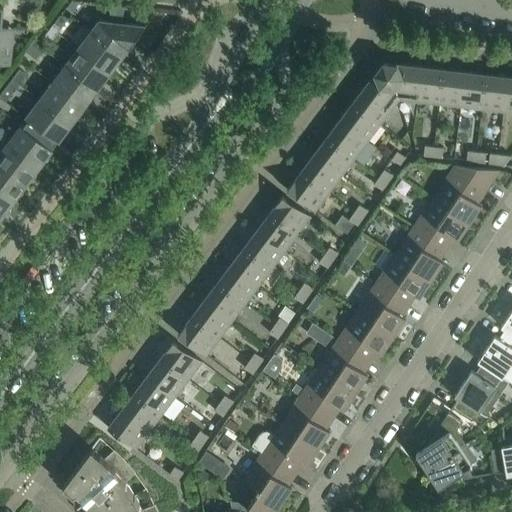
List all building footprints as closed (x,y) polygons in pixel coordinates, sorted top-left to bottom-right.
[(0,62),(10,64),(11,55),(14,28),(1,27),(3,7),(0,6),(0,62)] [(59,15),(53,23),(60,28),(68,18),(64,15),(59,15)] [(98,19),(90,30),(123,54),(145,25),(98,19)] [(49,42),(60,28),(53,23),(42,37),(49,42)] [(123,54),(90,30),(77,47),(110,72),(123,54)] [(35,37),(30,44),(40,51),(45,44),(35,37)] [(110,72),(77,47),(70,41),(65,47),(73,53),(64,64),(97,89),(110,72)] [(40,51),(30,44),(25,51),(35,58),(40,51)] [(417,100),(421,66),(383,61),(352,102),(380,123),(399,98),(417,100)] [(84,106),(97,89),(64,64),(52,82),(84,106)] [(439,103),(443,68),(421,66),(417,100),(439,103)] [(19,68),(11,78),(18,84),(26,73),(19,68)] [(460,106),(464,71),(443,68),(439,103),(460,106)] [(481,108),(486,73),(464,71),(460,106),(481,108)] [(503,111),(507,76),(486,73),(481,108),(503,111)] [(511,111),(511,76),(507,76),(503,111),(511,111)] [(0,97),(5,102),(18,84),(11,78),(0,93),(0,97)] [(84,106),(52,82),(39,99),(71,123),(84,106)] [(71,123),(39,99),(25,117),(28,119),(42,130),(37,137),(51,147),(56,140),(58,141),(71,123)] [(380,123),(352,102),(339,119),(367,140),(380,123)] [(42,130),(28,119),(23,126),(21,124),(7,142),(39,166),(52,148),(51,147),(37,137),(42,130)] [(367,140),(339,119),(326,136),(354,157),(367,140)] [(354,157),(326,136),(313,153),(341,175),(354,157)] [(0,163),(26,183),(39,166),(7,142),(0,151),(0,163)] [(432,156),(433,145),(424,144),(423,155),(432,156)] [(443,146),(433,145),(432,156),(441,157),(443,146)] [(475,161),(476,150),(467,149),(466,160),(475,161)] [(400,164),(405,156),(396,150),(391,158),(400,164)] [(486,152),(476,150),(475,161),(484,162),(486,152)] [(497,163),(498,153),(489,152),(488,162),(497,163)] [(341,175),(313,153),(300,170),(328,192),(341,175)] [(511,154),(498,153),(497,163),(504,164),(511,154)] [(0,190),(13,201),(26,183),(0,163),(0,190)] [(454,165),(432,198),(468,222),(481,203),(480,202),(479,203),(477,202),(484,191),(480,188),(487,179),(491,182),(499,170),(454,165)] [(384,168),(378,176),(387,182),(392,174),(384,168)] [(328,192),(300,170),(287,188),(315,210),(328,192)] [(382,189),(387,182),(378,176),(373,183),(382,189)] [(0,217),(0,218),(13,201),(0,190),(0,217)] [(310,216),(282,194),(269,212),(297,233),(310,216)] [(456,241),(468,222),(432,198),(413,226),(446,248),(447,248),(443,245),(450,235),(455,239),(454,240),(456,241)] [(359,203),(353,211),(362,217),(367,209),(359,203)] [(357,224),(362,217),(353,211),(348,219),(357,224)] [(284,250),(297,233),(269,212),(256,229),(284,250)] [(446,249),(446,248),(413,226),(394,254),(431,278),(443,260),(442,259),(441,260),(436,256),(442,246),(446,249)] [(284,250),(256,229),(243,247),(271,268),(284,250)] [(329,246),(324,253),(332,259),(337,252),(329,246)] [(271,268),(243,247),(230,264),(258,285),(271,268)] [(349,249),(342,259),(350,265),(357,254),(349,249)] [(327,267),(332,259),(324,253),(318,261),(327,267)] [(418,297),(431,278),(394,254),(375,282),(408,304),(409,304),(405,302),(412,292),(417,296),(416,296),(418,297)] [(258,285),(230,264),(217,281),(245,302),(258,285)] [(245,302),(217,281),(204,299),(232,320),(245,302)] [(304,281),(299,289),(307,295),(312,287),(304,281)] [(408,305),(408,304),(375,282),(356,311),(393,335),(405,316),(404,315),(403,316),(398,312),(404,303),(408,305)] [(302,302),(307,295),(299,289),(293,296),(302,302)] [(232,320),(204,299),(191,316),(219,337),(232,320)] [(278,316),(279,316),(288,322),(295,312),(285,305),(278,316)] [(511,308),(501,325),(511,333),(511,308)] [(380,354),(393,335),(356,311),(337,339),(371,361),(371,360),(367,358),(374,348),(379,352),(379,353),(380,354)] [(219,337),(191,316),(177,333),(206,355),(219,337)] [(282,330),(288,322),(279,316),(274,324),(282,330)] [(277,338),(282,330),(274,324),(268,332),(276,337),(277,338)] [(511,333),(501,325),(500,326),(504,329),(498,337),(494,335),(477,360),(501,376),(501,377),(511,384),(511,333)] [(269,347),(276,337),(268,332),(261,342),(269,347)] [(201,361),(173,339),(160,357),(188,378),(201,361)] [(370,362),(371,361),(337,339),(318,367),(355,391),(368,373),(366,372),(366,373),(360,369),(366,359),(370,362)] [(254,352),(249,359),(257,365),(263,358),(254,352)] [(188,378),(160,357),(147,374),(175,395),(188,378)] [(252,373),(257,365),(249,359),(243,367),(252,373)] [(495,386),(501,377),(501,376),(477,360),(477,361),(481,363),(475,372),(471,369),(454,395),(457,398),(477,411),(485,416),(500,393),(494,388),(496,386),(495,386)] [(342,410),(355,391),(318,367),(304,389),(297,384),(292,390),(300,395),(333,417),(329,414),(336,405),(341,408),(341,409),(342,410)] [(175,395),(147,374),(134,392),(162,413),(175,395)] [(162,413),(134,392),(120,409),(149,430),(162,413)] [(224,394),(219,402),(227,408),(233,400),(224,394)] [(332,418),(333,417),(300,395),(281,423),(317,448),(330,429),(328,428),(328,429),(322,425),(329,415),(332,418)] [(470,420),(477,411),(457,398),(450,408),(451,409),(452,408),(470,420)] [(222,415),(227,408),(219,402),(213,409),(222,415)] [(149,430),(120,409),(107,427),(135,448),(149,430)] [(427,470),(466,444),(456,429),(461,421),(447,412),(439,425),(420,453),(427,464),(424,465),(427,470)] [(304,467),(317,448),(281,423),(274,434),(266,431),(261,431),(258,434),(252,445),(262,452),(295,474),(295,473),(291,471),(298,461),(304,465),(303,466),(304,467)] [(199,429),(194,437),(202,443),(208,435),(199,429)] [(511,435),(499,438),(501,447),(505,470),(506,475),(511,473),(511,435)] [(92,448),(100,438),(98,437),(59,490),(60,490),(64,485),(71,492),(67,496),(69,498),(73,494),(78,498),(75,500),(76,501),(79,499),(82,502),(79,505),(80,505),(82,503),(87,508),(89,511),(158,511),(155,504),(142,508),(134,494),(125,481),(135,472),(127,462),(123,457),(114,449),(104,458),(92,448)] [(197,450),(202,443),(194,437),(189,444),(197,450)] [(471,463),(476,459),(466,444),(427,470),(429,474),(432,472),(439,482),(473,476),(466,467),(471,463)] [(492,472),(505,470),(501,447),(490,449),(494,471),(492,471),(492,472)] [(205,449),(197,461),(205,466),(213,455),(205,449)] [(294,474),(295,474),(262,452),(242,480),(258,491),(247,507),(247,508),(253,511),(273,511),(292,485),(290,484),(290,485),(284,482),(291,472),(294,474)] [(174,465),(169,473),(177,479),(183,471),(174,465)] [(202,470),(195,479),(202,484),(209,475),(202,470)] [(253,511),(247,508),(247,507),(238,501),(236,501),(234,501),(231,500),(230,499),(229,500),(231,511),(223,511),(253,511)]
